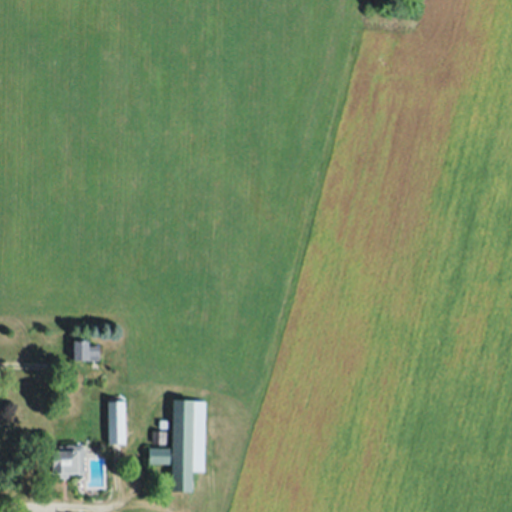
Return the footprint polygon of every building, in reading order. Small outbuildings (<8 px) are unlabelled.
[(72,359),(71,338),(88,338),(88,345),(98,345),(99,359),(72,359)] [(173,399),(204,399),(202,470),(191,469),(190,490),(171,489),(173,399)] [(106,400),(126,400),(126,443),(106,443),(106,400)] [(158,419),(168,419),(168,428),(158,427),(158,419)] [(150,431),(166,431),(166,442),(150,442),(150,431)] [(57,444),(82,443),(83,471),(54,473),(53,449),(57,449),(57,444)] [(147,461),(148,445),(169,446),(168,462),(147,461)]
